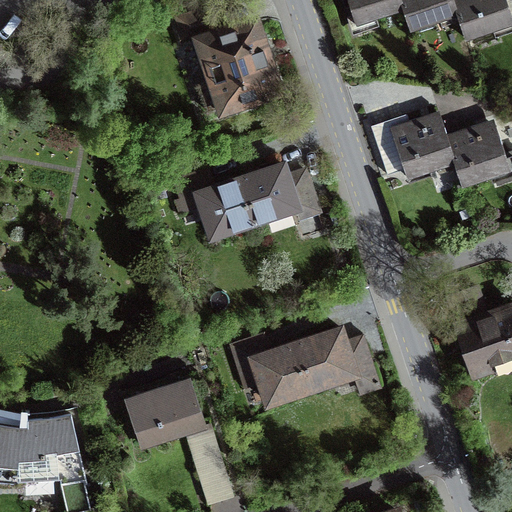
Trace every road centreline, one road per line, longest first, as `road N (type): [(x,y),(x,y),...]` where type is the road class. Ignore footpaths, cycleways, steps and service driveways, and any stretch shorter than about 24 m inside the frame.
road 1 (residential): [(299,0),(450,460)]
road 2 (residential): [(450,460),(300,511)]
